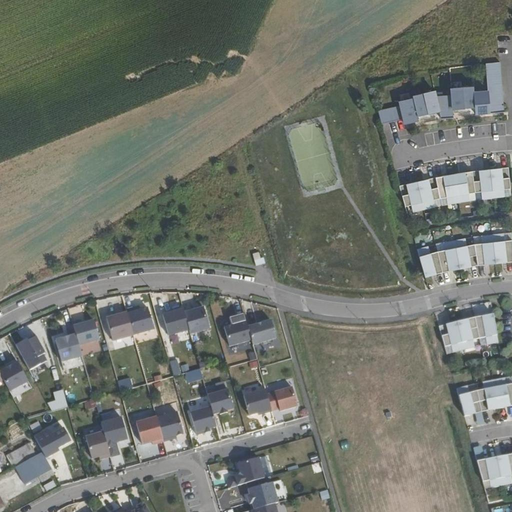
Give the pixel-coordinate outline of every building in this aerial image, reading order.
[(486,64),(488,91),(474,92),(474,87),(451,89),(452,95),(436,97),(435,91),(413,96),(413,98),(400,102),(401,106),(378,111),(382,124),(404,119),(405,124),(418,121),(418,117),(439,112),(441,119),(453,118),(453,110),(475,108),(476,115),(504,113),(500,62),(486,64)] [(407,184),(399,186),(405,206),(411,205),(413,212),(424,209),(435,207),(433,199),(439,198),(446,197),(447,204),(458,202),(470,200),(469,193),(475,192),(481,191),(482,195),(482,199),(493,197),(504,196),(504,189),(510,188),(508,167),(501,168),(501,172),(496,172),(496,168),(490,169),(484,170),(484,173),(480,174),(479,170),(472,171),(464,172),(465,176),(460,177),(460,173),(454,174),(448,175),(448,179),(444,180),(443,175),(435,177),(428,179),(429,183),(424,184),(423,180),(417,181),(411,183),(412,186),(408,188),(407,184)] [(428,247),(417,249),(425,277),(431,276),(430,272),(435,271),(436,275),(442,273),(449,271),(448,268),(453,266),(454,270),(460,269),(466,268),(465,264),(470,263),(470,267),(478,266),(485,265),(484,261),(489,261),(489,264),(495,264),(502,263),(502,259),(506,259),(506,263),(511,262),(511,242),(511,241),(504,242),(504,234),(492,235),(481,237),(482,244),(467,246),(465,239),(454,241),(443,243),(445,250),(430,254),(428,247)] [(260,251),(252,253),(255,265),(263,263),(260,251)] [(147,307),(127,313),(134,336),(154,331),(147,307)] [(204,309),(184,314),(190,336),(210,331),(204,309)] [(127,313),(107,318),(113,342),(134,336),(127,313)] [(230,346),(252,340),(248,327),(244,313),(236,315),(238,323),(224,327),(230,346)] [(439,325),(444,346),(451,345),(453,352),(474,346),(473,339),(486,337),(487,344),(498,342),(493,314),(486,315),(487,319),(482,320),(482,316),(467,319),(468,323),(464,323),(463,320),(451,322),(452,326),(447,327),(446,323),(439,325)] [(94,320),(73,326),(75,335),(79,347),(99,341),(94,320)] [(270,321),(248,327),(252,340),(254,346),(275,340),(270,321)] [(75,335),(55,341),(62,364),(82,358),(79,347),(75,335)] [(36,337),(17,347),(30,371),(41,365),(37,359),(46,354),(36,337)] [(451,345),(444,346),(447,354),(453,352),(451,345)] [(173,374),(180,372),(177,358),(170,360),(173,374)] [(16,362),(0,371),(0,376),(4,384),(9,393),(27,383),(16,362)] [(484,389),(477,391),(470,393),(468,386),(457,389),(464,417),(470,415),(469,411),(474,410),(475,414),(482,413),(489,411),(488,407),(492,406),(493,411),(499,409),(505,409),(505,405),(510,404),(510,408),(511,408),(511,386),(505,387),(505,379),(494,380),(483,382),(484,389)] [(267,394),(272,411),(279,409),(280,411),(298,406),(292,387),(267,394)] [(267,394),(266,389),(244,396),(249,415),(258,413),(258,415),(272,411),(267,394)] [(233,411),(228,390),(207,395),(210,408),(213,417),(233,411)] [(48,404),(52,411),(68,406),(64,391),(55,393),(58,402),(48,404)] [(213,417),(210,408),(191,414),(198,436),(217,430),(213,417)] [(177,412),(157,418),(163,441),(164,442),(184,437),(177,412)] [(122,418),(100,424),(103,433),(107,447),(128,441),(122,418)] [(163,441),(157,418),(136,424),(143,447),(163,441)] [(34,437),(46,458),(55,453),(53,451),(71,441),(64,428),(50,435),(47,429),(34,437)] [(107,447),(103,433),(85,438),(92,461),(110,456),(107,447)] [(1,458),(7,470),(10,469),(35,455),(28,443),(1,458)] [(241,475),(243,484),(307,466),(301,446),(261,457),(263,464),(252,471),(241,475)] [(10,469),(19,486),(36,477),(39,482),(55,474),(42,451),(35,455),(10,469)] [(121,454),(112,456),(114,464),(123,462),(121,454)] [(486,459),(477,461),(483,482),(489,481),(490,488),(511,485),(511,482),(511,477),(511,454),(507,455),(508,459),(503,460),(502,456),(490,458),(491,462),(487,463),(486,459)] [(45,491),(55,486),(52,480),(43,485),(45,491)] [(273,480),(248,487),(254,508),(276,501),(279,501),(273,480)] [(321,500),(329,498),(327,489),(319,491),(321,500)] [(279,511),(276,501),(254,508),(255,511),(279,511)]
